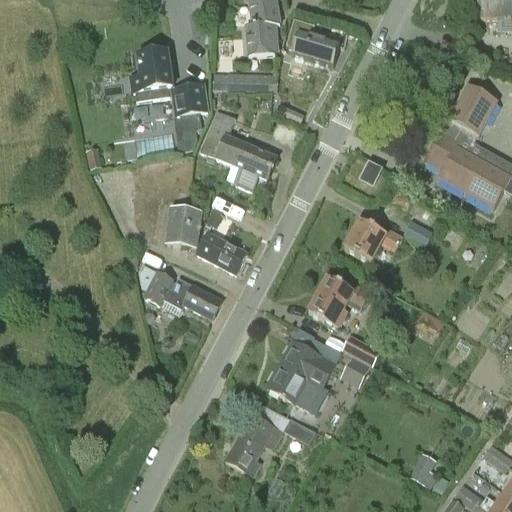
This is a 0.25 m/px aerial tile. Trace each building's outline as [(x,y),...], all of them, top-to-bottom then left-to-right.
[(275,0),(246,0),(252,32),(245,33),(248,63),(275,59),(272,29),(279,28),(275,0)] [(511,0),(476,0),(477,24),(511,23),(511,0)] [(336,59),(335,37),(301,37),(302,59),(313,59),(336,59)] [(130,83),(133,98),(134,97),(136,107),(169,102),(168,93),(172,92),(167,57),(137,61),(140,82),(130,83)] [(472,68),(463,63),(443,99),(452,105),(472,68)] [(227,79),(212,79),(212,95),(272,96),(272,79),(227,79)] [(202,90),(170,95),(174,122),(206,116),(202,90)] [(448,124),(448,125),(442,138),(440,137),(424,166),(440,175),(436,183),(493,215),(504,195),(511,200),(511,169),(473,148),(496,107),(466,90),(448,124)] [(281,110),(277,120),(300,129),(304,120),(281,110)] [(243,176),(237,190),(251,196),(257,182),(266,186),(276,163),(228,143),(236,124),(216,115),(199,157),(215,164),(214,164),(243,176)] [(173,153),(173,144),(151,145),(151,154),(173,153)] [(357,186),(372,193),(382,174),(367,166),(357,186)] [(175,168),(135,169),(136,188),(175,186),(175,168)] [(165,248),(195,252),(200,218),(170,214),(165,248)] [(359,225),(343,253),(370,269),(380,251),(394,258),(402,242),(388,235),(385,240),(359,225)] [(424,252),(432,237),(410,225),(402,240),(424,252)] [(219,245),(206,239),(196,258),(209,265),(236,278),(246,259),(219,245)] [(155,277),(141,271),(138,279),(140,294),(146,297),(142,304),(178,323),(184,310),(211,324),(220,306),(192,292),(193,291),(192,290),(177,283),(174,290),(172,289),(174,285),(156,276),(155,277)] [(358,316),(369,298),(367,297),(354,289),(350,296),(327,283),(307,318),(337,335),(346,319),(342,316),(346,309),(358,316)] [(436,344),(446,326),(423,313),(413,332),(436,344)] [(382,356),(372,350),(370,354),(350,343),(342,356),(372,373),(382,356)] [(291,347),(266,393),(294,409),(306,387),(320,395),(331,375),(341,360),(313,344),(307,356),(291,347)] [(352,364),(344,378),(362,388),(370,375),(352,364)] [(252,482),(260,469),(255,466),(265,449),(273,454),(282,438),(284,436),(308,450),(314,437),(289,423),(258,408),(225,467),(252,482)] [(481,463),(492,471),(502,457),(491,449),(486,455),(481,463)] [(411,484),(438,491),(441,480),(431,478),(436,461),(418,456),(411,484)] [(511,463),(502,457),(492,471),(503,479),(508,471),(511,466),(511,463)] [(453,503),(463,510),(473,497),(462,490),(453,503)] [(463,510),(465,511),(478,511),(479,511),(511,511),(511,502),(504,497),(496,508),(486,501),(483,505),(473,497),(463,510)]
